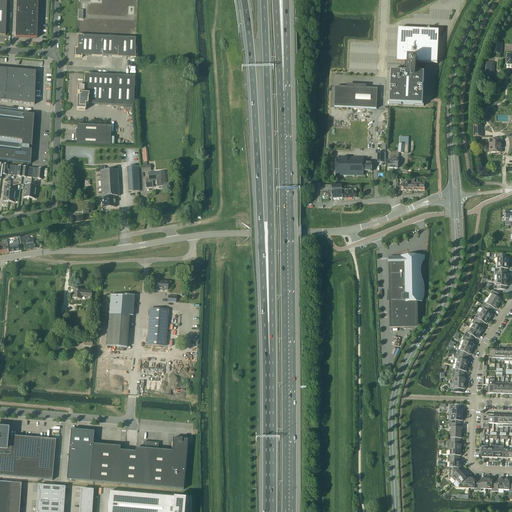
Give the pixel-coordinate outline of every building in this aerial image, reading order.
[(397,72),(397,71),(391,71),(390,83),(391,83),(390,98),(389,98),(389,105),(402,105),(414,105),(414,106),(424,106),(424,97),(423,97),(424,85),(425,85),(425,72),(419,72),(419,73),(416,73),(417,63),(437,64),(439,31),(398,29),(397,62),(405,63),(405,72),(397,72)] [(97,57),(98,37),(83,36),(78,36),(77,49),(75,49),(75,57),(79,57),(79,58),(82,58),(82,56),(92,56),(92,57),(97,57)] [(107,57),(108,37),(98,37),(97,57),(102,57),(107,57)] [(117,58),(118,38),(108,37),(107,57),(112,57),(112,58),(117,58)] [(127,58),(128,38),(118,38),(117,58),(122,58),(127,58)] [(127,58),(130,58),(136,59),(136,58),(135,58),(135,46),(135,38),(128,38),(127,58)] [(493,53),(501,54),(501,44),(493,43),(493,53)] [(133,107),(135,77),(90,74),(84,74),(84,87),(82,87),(82,86),(78,86),(77,93),(80,93),(80,94),(79,94),(79,97),(79,100),(77,100),(76,110),(85,111),(85,104),(86,104),(86,105),(88,105),(133,107)] [(356,108),(357,86),(347,86),(347,88),(335,87),(334,107),(356,108)] [(357,86),(356,108),(376,109),(377,89),(366,89),(366,86),(357,86)] [(34,105),(35,88),(28,88),(26,104),(34,105)] [(32,146),(32,141),(34,115),(24,114),(23,122),(0,119),(0,138),(22,141),(22,146),(32,146)] [(110,147),(111,126),(77,125),(77,130),(76,130),(75,135),(100,136),(100,146),(110,147)] [(482,137),(482,126),(474,126),(474,137),(482,137)] [(100,146),(100,136),(75,135),(75,140),(76,140),(76,145),(100,146)] [(408,154),(409,139),(399,138),(399,146),(396,145),(395,156),(395,154),(391,153),(391,156),(393,156),(393,159),(388,159),(388,168),(398,169),(398,166),(399,166),(399,163),(398,163),(399,153),(408,154)] [(502,149),(502,147),(501,146),(501,140),(490,140),(490,149),(490,150),(490,153),(501,153),(501,149),(502,149)] [(0,160),(31,164),(32,146),(22,146),(19,145),(19,149),(21,149),(21,153),(0,150),(0,160)] [(363,162),(363,158),(336,158),(335,175),(364,176),(364,171),(367,171),(368,163),(363,162)] [(12,176),(13,166),(3,165),(2,175),(7,175),(12,176)] [(22,177),(23,167),(13,166),(12,176),(17,176),(17,177),(22,177)] [(119,196),(117,171),(105,171),(104,166),(100,167),(102,208),(115,208),(114,197),(119,196)] [(32,178),(33,168),(23,167),(22,177),(26,178),(32,178)] [(128,192),(139,192),(139,187),(138,167),(127,167),(127,186),(128,192)] [(33,168),(32,178),(37,179),(42,180),(43,170),(33,168)] [(165,185),(164,172),(148,173),(148,180),(145,180),(146,188),(152,187),(151,180),(157,179),(158,186),(165,185)] [(399,191),(412,191),(412,178),(412,183),(403,183),(403,186),(400,186),(400,187),(399,187),(399,191)] [(343,199),(342,188),(332,189),(332,192),(337,192),(337,193),(332,193),(332,199),(343,198),(343,199)] [(357,198),(356,189),(342,190),(342,188),(343,199),(357,198)] [(506,212),(503,211),(503,216),(505,216),(505,225),(511,225),(511,222),(511,221),(511,211),(506,211),(506,212)] [(29,240),(29,237),(23,238),(26,250),(35,248),(34,247),(35,247),(35,246),(34,246),(33,240),(29,240)] [(21,244),(21,243),(20,243),(20,238),(17,239),(17,241),(14,241),(14,244),(9,245),(10,247),(9,248),(10,253),(19,251),(18,245),(21,245),(21,244)] [(497,263),(508,264),(508,260),(508,261),(509,258),(508,258),(507,258),(507,255),(495,254),(495,258),(498,258),(497,263)] [(390,291),(390,301),(421,301),(421,297),(420,276),(420,257),(389,258),(390,291)] [(508,267),(508,264),(497,263),(497,269),(495,269),(495,272),(506,272),(507,269),(508,269),(508,270),(508,267)] [(506,276),(506,272),(495,272),(495,275),(497,276),(497,281),(507,281),(507,278),(508,278),(508,275),(508,276),(506,276)] [(167,290),(168,281),(162,281),(162,282),(155,281),(154,289),(167,290)] [(507,285),(507,281),(497,281),(497,286),(494,286),(494,290),(506,290),(506,287),(507,287),(508,287),(508,284),(507,284),(507,285)] [(91,297),(91,293),(91,292),(80,291),(80,290),(73,289),(72,298),(81,299),(81,297),(91,297)] [(489,299),(498,305),(500,302),(500,303),(502,300),(501,300),(500,300),(502,297),(492,291),(490,294),(492,295),(489,299)] [(496,308),(498,305),(489,299),(487,304),(485,303),(483,306),(493,312),(494,309),(495,310),(496,310),(497,308),(496,308)] [(421,301),(390,301),(391,317),(391,328),(417,327),(417,322),(417,311),(417,301),(421,301)] [(133,316),(134,304),(124,303),(123,307),(110,306),(106,346),(127,348),(129,316),(133,316)] [(491,314),(493,312),(483,306),(481,308),(483,310),(480,314),(489,320),(491,317),(493,315),(492,315),(491,314)] [(165,347),(168,311),(150,309),(147,345),(165,347)] [(487,323),(489,320),(480,314),(477,319),(475,317),(473,320),(483,327),(485,324),(486,325),(488,323),(487,323)] [(482,329),(483,327),(473,320),(472,323),(474,324),(471,329),(480,334),(482,332),(483,330),(482,329)] [(478,337),(480,334),(471,329),(468,333),(466,332),(464,336),(474,341),(476,339),(477,339),(477,340),(479,337),(478,337)] [(473,344),(474,341),(464,336),(462,340),(464,341),(462,346),(472,350),(473,347),(474,345),(473,344)] [(470,353),(472,350),(462,346),(460,351),(458,350),(456,354),(467,358),(469,355),(470,355),(470,356),(471,353),(470,353)] [(467,361),(467,358),(456,354),(455,359),(458,359),(457,365),(467,367),(467,363),(468,363),(468,364),(468,361),(467,361)] [(466,370),(467,367),(457,365),(455,370),(453,369),(452,374),(464,375),(464,372),(466,372),(466,373),(467,370),(466,370)] [(464,378),(464,375),(452,374),(452,378),(454,378),(454,384),(464,384),(465,381),(465,378),(465,379),(464,378)] [(464,387),(464,384),(454,384),(454,389),(451,389),(451,392),(463,393),(463,390),(465,390),(465,387),(464,387)] [(451,416),(462,416),(462,413),(463,413),(463,410),(462,410),(461,410),(461,407),(449,407),(449,410),(452,410),(451,416)] [(462,419),(462,416),(451,416),(451,421),(449,421),(449,424),(460,425),(461,421),(462,422),(462,419)] [(460,428),(460,425),(449,424),(449,428),(451,428),(451,433),(461,433),(461,430),(462,430),(462,428),(460,428)] [(11,436),(7,436),(7,430),(0,429),(0,476),(52,481),(56,440),(11,436)] [(178,439),(173,439),(172,442),(172,451),(158,450),(158,443),(143,442),(143,449),(136,448),(135,452),(120,451),(120,447),(93,444),(94,432),(71,430),(66,480),(173,489),(183,490),(185,467),(187,444),(187,440),(182,440),(182,439),(178,439)] [(461,437),(461,433),(451,433),(451,438),(448,438),(448,442),(460,442),(460,439),(461,439),(462,439),(462,436),(461,436),(461,437)] [(460,445),(460,442),(448,442),(448,445),(450,445),(450,450),(460,451),(461,447),(461,448),(461,445),(460,445)] [(460,454),(460,451),(450,450),(450,456),(447,455),(447,459),(459,459),(459,456),(461,456),(461,457),(461,454),(460,454)] [(459,462),(459,459),(447,459),(447,462),(450,462),(450,468),(460,468),(460,465),(461,465),(461,462),(460,462),(459,462)] [(460,468),(450,468),(449,478),(451,478),(455,482),(463,475),(461,472),(460,472),(461,473),(460,473),(459,471),(459,468),(460,468)] [(469,489),(469,478),(469,479),(466,479),(465,477),(463,475),(455,482),(459,486),(459,488),(458,488),(469,489)] [(477,491),(478,480),(475,480),(475,478),(472,478),(473,478),(469,478),(469,489),(474,489),(474,491),(477,491)] [(486,489),(487,479),(483,479),(483,478),(481,478),(481,480),(478,480),(477,491),(481,491),(481,489),(486,489)] [(495,492),(495,480),(492,480),(492,479),(492,478),(490,478),(490,479),(487,479),(486,489),(492,489),(491,492),(495,492)] [(504,490),(504,480),(501,479),(498,479),(498,480),(495,480),(495,492),(498,492),(498,490),(504,490)] [(0,511),(19,511),(21,484),(11,483),(0,482),(0,511)] [(62,511),(63,502),(62,502),(62,493),(64,493),(64,487),(38,485),(38,491),(40,491),(39,500),(38,500),(37,500),(37,511),(38,511),(62,511)] [(81,490),(79,511),(90,511),(92,491),(81,490)] [(108,492),(106,511),(183,511),(185,499),(108,492)]
